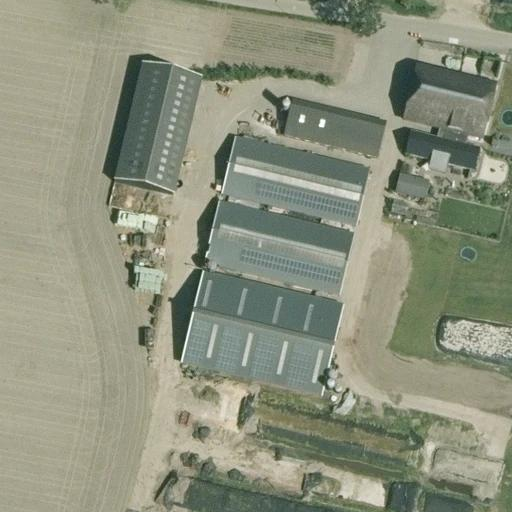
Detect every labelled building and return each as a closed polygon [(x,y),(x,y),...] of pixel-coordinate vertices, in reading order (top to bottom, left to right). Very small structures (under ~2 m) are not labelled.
[(459,52),(458,64),(474,65),(475,53),(459,52)] [(476,68),(491,71),(493,57),(479,54),(476,68)] [(173,198),(202,81),(141,66),(113,183),(173,198)] [(416,69),(403,122),(436,130),(439,130),(467,137),(481,141),(494,87),(416,69)] [(291,102),(283,139),(377,161),(386,124),(291,102)] [(410,133),(404,157),(432,163),(430,172),(445,176),(447,167),(474,173),(479,150),(465,147),(467,137),(439,130),(436,140),(410,133)] [(221,196),(356,228),(369,174),(234,141),(221,196)] [(424,201),(427,185),(400,179),(396,195),(424,201)] [(204,266),(339,298),(354,237),(219,204),(204,266)] [(342,308),(202,275),(180,368),(320,401),(342,308)]
